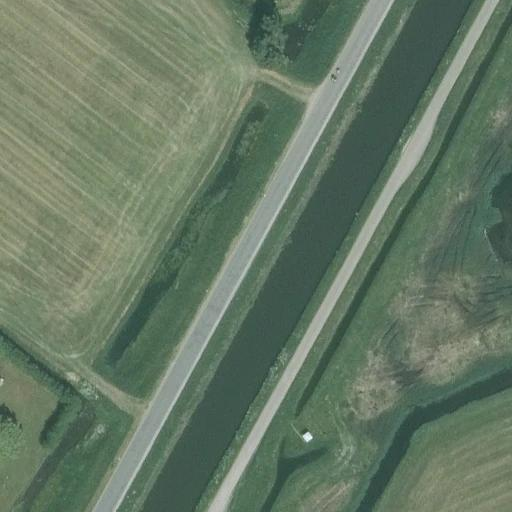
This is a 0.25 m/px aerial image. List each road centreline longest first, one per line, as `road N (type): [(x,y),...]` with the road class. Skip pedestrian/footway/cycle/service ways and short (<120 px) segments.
road 1 (tertiary): [(103,511),(384,0)]
road 2 (unclassified): [(213,511),(491,0)]
